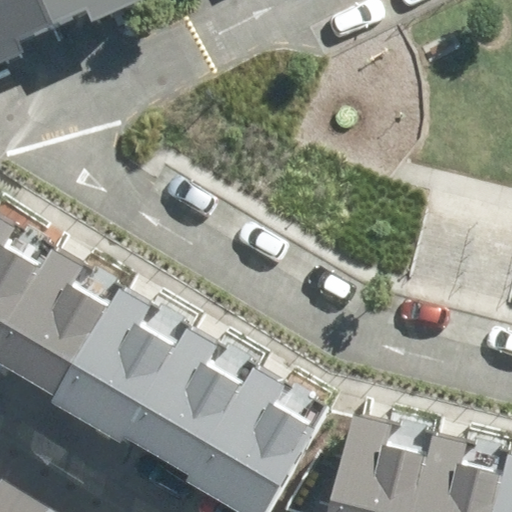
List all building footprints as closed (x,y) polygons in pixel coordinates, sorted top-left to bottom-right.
[(0,0),(0,71),(50,48),(27,0),(0,0)] [(134,13),(128,0),(27,0),(50,48),(134,13)] [(0,332),(43,255),(57,230),(0,199),(0,332)] [(117,295),(131,270),(58,231),(0,336),(0,352),(65,389),(117,295)] [(192,334),(206,309),(133,269),(68,387),(140,427),(192,334)] [(215,467),(280,348),(207,309),(142,427),(215,467)] [(342,412),(356,386),(283,347),(218,465),(290,505),(316,457),(342,412)] [(409,511),(432,427),(440,400),(359,379),(325,509),(335,511),(409,511)] [(496,511),(511,454),(511,417),(441,399),(411,511),(496,511)] [(511,511),(511,457),(497,511),(511,511)] [(0,511),(28,511),(0,495),(0,511)]
